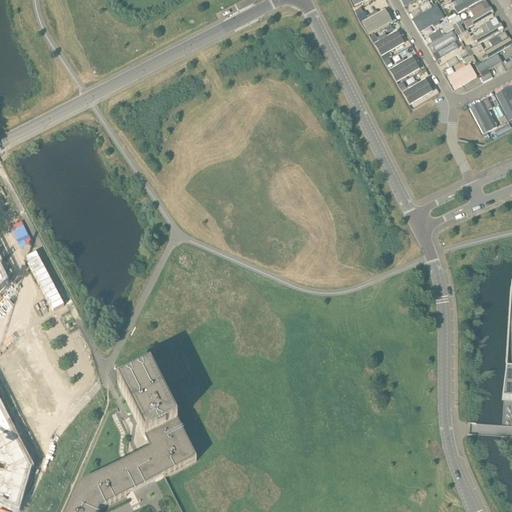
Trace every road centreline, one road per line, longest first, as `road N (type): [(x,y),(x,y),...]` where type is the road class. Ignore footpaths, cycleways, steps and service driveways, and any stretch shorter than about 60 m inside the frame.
road 1 (residential): [(475,511),(448,429),(438,275),(415,214),(303,0)]
road 2 (unclassified): [(0,144),(274,0)]
road 3 (residential): [(396,0),(457,99),(511,76)]
